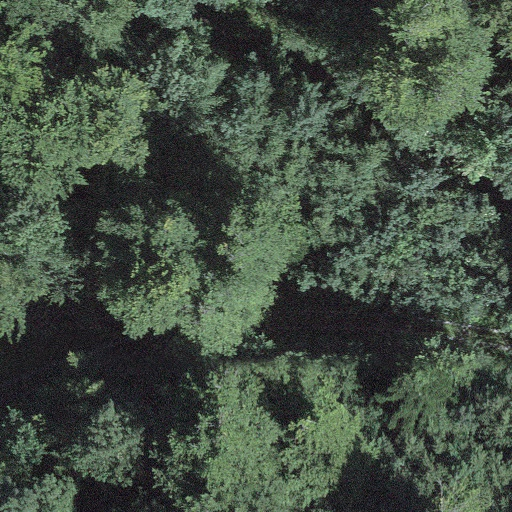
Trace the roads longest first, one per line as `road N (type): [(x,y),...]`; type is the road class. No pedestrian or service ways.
road 1 (track): [(0,400),(180,331),(326,318),(511,342)]
road 2 (track): [(511,191),(187,0)]
